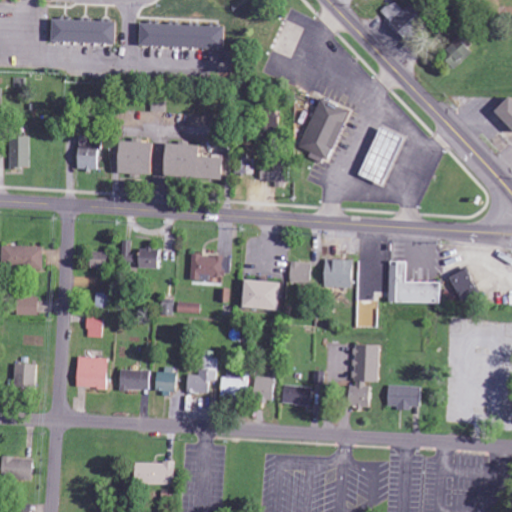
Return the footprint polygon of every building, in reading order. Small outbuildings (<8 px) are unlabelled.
[(413,4),(406,11),(395,1),(382,14),(410,41),(430,21),(413,4)] [(120,23),(57,22),(56,44),(119,46),(120,23)] [(144,47),(228,50),(229,28),(145,26),(144,47)] [(461,64),(474,54),(463,39),(449,49),(461,64)] [(303,149),(332,160),(352,112),(322,100),(303,149)] [(511,100),(501,111),(511,123),(511,100)] [(387,186),(409,137),(385,127),(363,176),(387,186)] [(103,137),(81,136),(80,171),(102,171),(103,137)] [(33,169),(32,138),(12,138),(12,169),(33,169)] [(158,143),(125,142),(124,174),(157,175),(158,143)] [(205,146),(171,143),(169,177),(226,181),(228,159),(204,157),(205,146)] [(257,158),(242,158),(241,176),(256,176),(257,158)] [(291,164),(264,162),(262,182),(277,182),(277,188),(290,189),(291,164)] [(163,250),(133,249),(133,242),(125,241),(124,263),(140,263),(139,269),(162,269),(163,250)] [(46,247),(5,246),(4,269),(45,270),(46,247)] [(93,252),(92,268),(110,269),(111,253),(93,252)] [(193,281),(224,282),(225,275),(231,275),(232,257),(194,256),(193,281)] [(356,289),(357,261),(328,260),(327,288),(356,289)] [(410,262),(392,262),(391,303),(444,305),(445,284),(410,283),(410,262)] [(314,263),(292,263),(292,284),(313,285),(314,263)] [(484,294),(472,270),(454,279),(466,303),(484,294)] [(247,308),(284,311),(287,283),(250,279),(247,308)] [(110,310),(110,294),(99,293),(98,310),(110,310)] [(40,316),(41,297),(18,296),(17,315),(40,316)] [(180,314),(203,315),(203,305),(180,304),(180,314)] [(105,317),(89,317),(89,338),(105,338),(105,317)] [(383,346),(358,346),(357,387),(351,387),(351,407),(374,407),(374,385),(382,385),(383,346)] [(111,359),(80,358),(79,389),(110,390),(111,359)] [(219,383),(220,359),(203,358),(202,376),(189,376),(188,394),(211,395),(211,383),(219,383)] [(38,389),(39,366),(17,364),(16,388),(38,389)] [(152,391),(152,371),(124,370),(123,390),(152,391)] [(160,370),(159,392),(179,393),(179,371),(160,370)] [(250,373),(223,372),(223,398),(250,399),(250,373)] [(255,401),(276,401),(277,379),(256,378),(255,401)] [(424,408),(424,387),(390,386),(389,409),(414,410),(414,408),(424,408)] [(286,405),(314,406),(315,388),(286,387),(286,405)] [(36,459),(5,458),(4,480),(35,481),(36,459)] [(178,485),(178,463),(139,463),(139,485),(178,485)]
